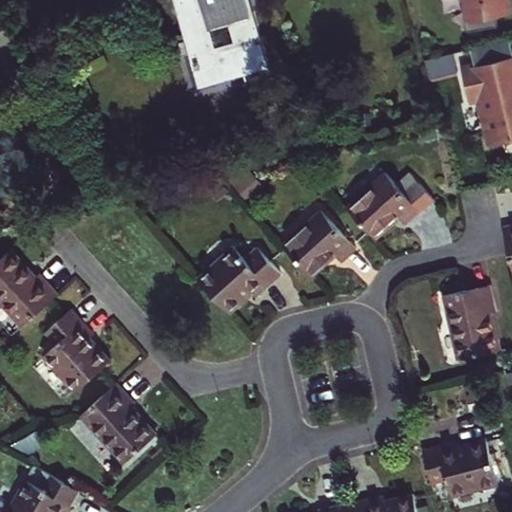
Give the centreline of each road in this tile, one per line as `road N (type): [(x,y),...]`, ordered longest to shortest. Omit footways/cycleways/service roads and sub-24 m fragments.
road 1 (residential): [(55,231),(196,381),(273,365)]
road 2 (residential): [(363,316),(378,335),(388,409),(373,424),(290,444)]
road 3 (residential): [(363,316),(393,270),(484,244)]
road 4 (residential): [(273,365),(273,340),(289,326),(363,316)]
